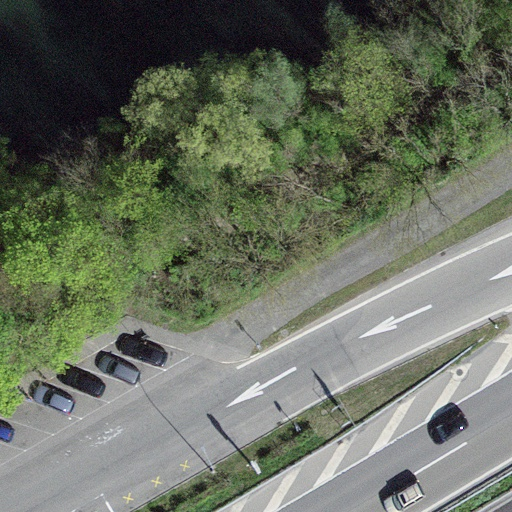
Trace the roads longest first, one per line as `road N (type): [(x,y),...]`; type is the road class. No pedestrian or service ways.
road 1 (motorway): [(511,270),(191,422)]
road 2 (motorway): [(511,414),(349,511)]
